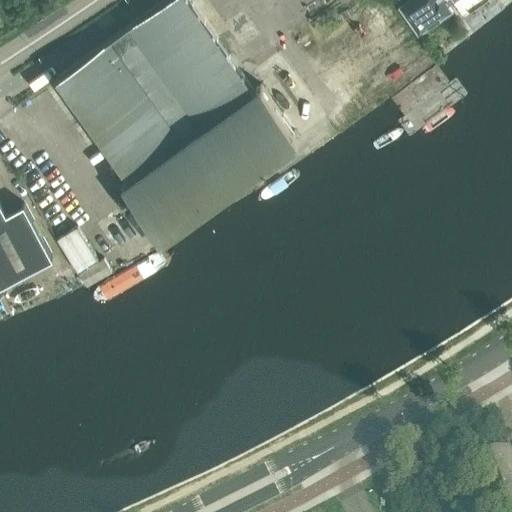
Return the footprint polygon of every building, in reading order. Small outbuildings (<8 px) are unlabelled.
[(133,199),(130,201),(143,220),(146,218),(158,234),(297,134),(260,83),(252,88),(189,0),(160,0),(56,76),(129,178),(121,183),(133,199)] [(405,0),(399,5),(418,32),(452,9),(445,0),(405,0)] [(0,283),(52,257),(23,202),(5,211),(0,202),(0,283)] [(78,223),(59,235),(80,268),(99,256),(78,223)] [(9,300),(4,303),(8,311),(13,308),(9,300)] [(468,511),(511,511),(511,465),(506,451),(471,464),(487,505),(468,511)]
